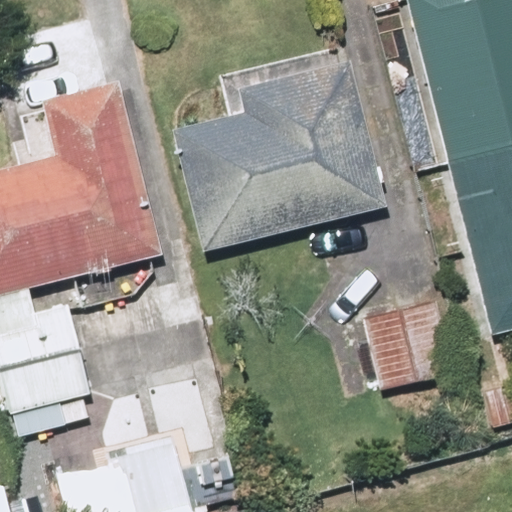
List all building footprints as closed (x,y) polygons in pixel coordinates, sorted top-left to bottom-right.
[(511,0),(403,0),(491,344),(511,338),(511,0)] [(201,254),(382,208),(345,64),(230,94),(235,115),(170,132),(201,254)] [(159,255),(116,82),(33,102),(48,163),(0,175),(0,379),(8,414),(88,394),(67,307),(32,316),(25,288),(159,255)] [(446,372),(433,308),(357,324),(371,387),(446,372)] [(193,511),(170,434),(98,456),(114,511),(193,511)]
